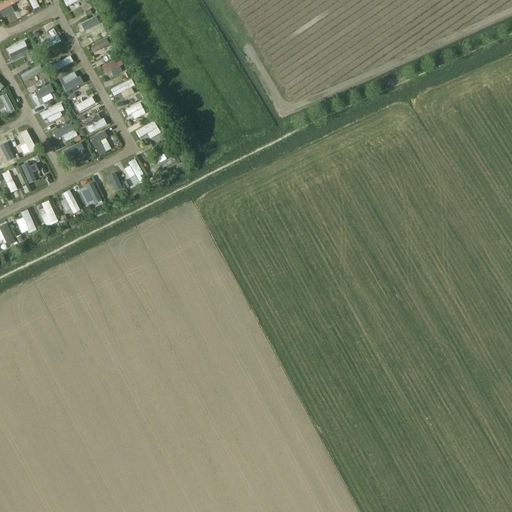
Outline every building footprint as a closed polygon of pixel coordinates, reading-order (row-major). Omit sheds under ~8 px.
[(4,0),(0,2),(0,8),(5,18),(16,11),(13,5),(22,1),(21,0),(4,0)] [(38,0),(28,0),(34,10),(42,6),(38,0)] [(99,17),(76,25),(79,34),(86,32),(88,36),(103,30),(99,17)] [(59,34),(44,43),(47,50),(63,40),(59,34)] [(96,52),(111,46),(108,38),(92,44),(96,52)] [(27,42),(8,47),(11,59),(30,54),(27,42)] [(60,69),(75,62),(71,55),(56,62),(60,69)] [(104,65),(107,73),(124,65),(120,57),(104,65)] [(29,83),(44,69),(38,63),(23,77),(29,83)] [(114,97),(122,93),(125,99),(136,94),(133,87),(135,86),(133,79),(111,88),(114,97)] [(35,93),(40,104),(55,97),(49,86),(35,93)] [(11,114),(17,111),(8,94),(0,97),(0,110),(7,106),(11,114)] [(84,109),(97,104),(94,96),(81,101),(84,109)] [(142,102),(126,108),(131,120),(146,114),(142,102)] [(53,117),(64,112),(60,105),(41,112),(44,121),(53,117)] [(92,118),(98,130),(108,125),(102,113),(92,118)] [(149,135),(150,138),(161,133),(156,121),(136,130),(140,139),(149,135)] [(57,131),(62,142),(76,136),(71,125),(57,131)] [(24,155),(38,150),(30,130),(16,135),(24,155)] [(101,140),(108,152),(113,149),(109,143),(113,140),(110,135),(101,140)] [(6,161),(14,159),(8,141),(0,143),(6,161)] [(82,154),(81,151),(84,150),(82,144),(63,151),(66,158),(76,154),(77,156),(82,154)] [(166,144),(156,149),(163,162),(173,157),(166,144)] [(137,158),(129,162),(137,180),(145,176),(137,158)] [(25,169),(31,185),(44,179),(37,164),(25,169)] [(10,170),(1,175),(10,194),(19,190),(10,170)] [(109,174),(116,190),(124,187),(117,171),(109,174)] [(88,183),(96,203),(103,200),(95,180),(88,183)] [(107,182),(101,186),(105,193),(111,190),(107,182)] [(69,211),(73,210),(75,214),(81,211),(73,190),(63,194),(69,211)] [(49,225),(60,220),(50,201),(39,206),(49,225)] [(18,226),(23,235),(38,227),(29,209),(17,215),(22,224),(18,226)] [(0,240),(4,249),(18,243),(9,224),(0,227),(0,240)]
